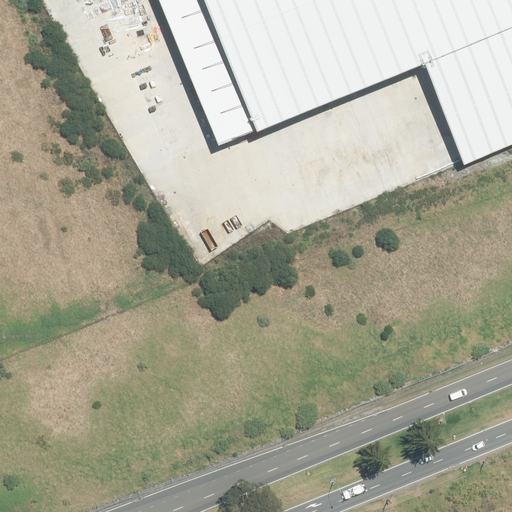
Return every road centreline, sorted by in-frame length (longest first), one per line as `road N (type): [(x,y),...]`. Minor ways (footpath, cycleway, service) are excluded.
road 1 (primary): [(152,511),(511,367)]
road 2 (primary): [(511,427),(297,511)]
